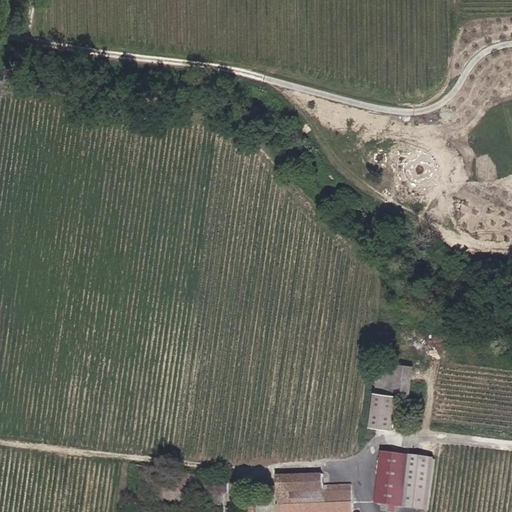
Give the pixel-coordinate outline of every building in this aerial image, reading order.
[(375,392),(381,392),(385,363),(380,362),(375,392)] [(385,363),(381,392),(410,396),(414,367),(385,363)] [(406,471),(408,456),(383,453),(380,471),(406,471)] [(406,471),(413,470),(415,457),(408,456),(406,471)] [(413,470),(409,510),(414,511),(421,457),(415,457),(413,470)] [(413,470),(406,471),(402,501),(406,502),(405,510),(409,510),(413,470)] [(352,511),(352,490),(326,491),(326,477),(281,477),(280,493),(282,493),(282,508),(279,508),(279,511),(352,511)] [(230,480),(209,480),(209,495),(225,496),(230,495),(230,480)] [(225,508),(225,496),(209,495),(209,508),(225,508)] [(256,511),(256,503),(241,503),(240,511),(256,511)]
